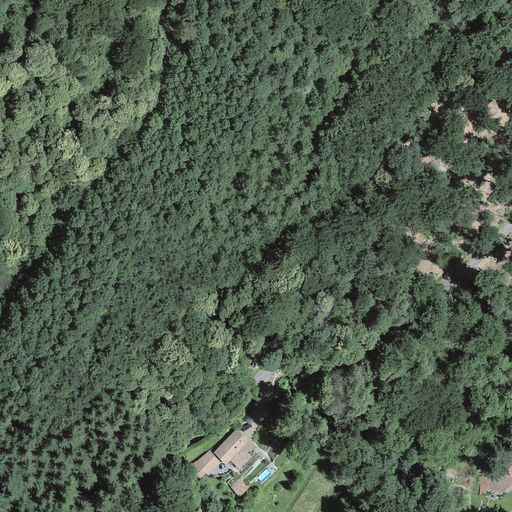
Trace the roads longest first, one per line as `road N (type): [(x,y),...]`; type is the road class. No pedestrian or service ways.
road 1 (track): [(161,15),(184,45),(180,123),(168,163),(112,256),(92,343),(156,285),(233,272),(298,233),(368,177),(436,98),(448,108),(443,214),(417,307)]
road 2 (unclassified): [(91,511),(221,418),(262,376),(371,340),(511,228)]
road 3 (track): [(158,0),(161,71),(153,97),(49,227),(0,315)]
